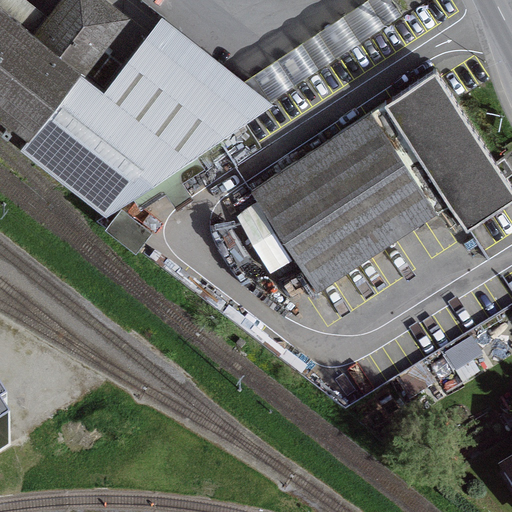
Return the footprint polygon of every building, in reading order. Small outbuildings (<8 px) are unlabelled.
[(0,117),(30,141),(105,46),(125,20),(98,0),(62,0),(35,36),(0,8),(0,117)] [(392,0),(368,0),(242,84),(268,105),(403,15),(392,0)] [(127,63),(105,46),(30,141),(21,151),(104,217),(271,107),(268,105),(242,84),(161,20),(127,63)] [(511,195),(430,76),(254,195),(318,290),(448,201),(466,228),(511,196),(511,195)] [(244,139),(230,148),(237,160),(251,151),(244,139)] [(152,233),(122,210),(106,230),(136,254),(152,233)] [(470,342),(442,357),(452,376),(480,360),(470,342)] [(511,469),(498,478),(511,500),(511,469)]
